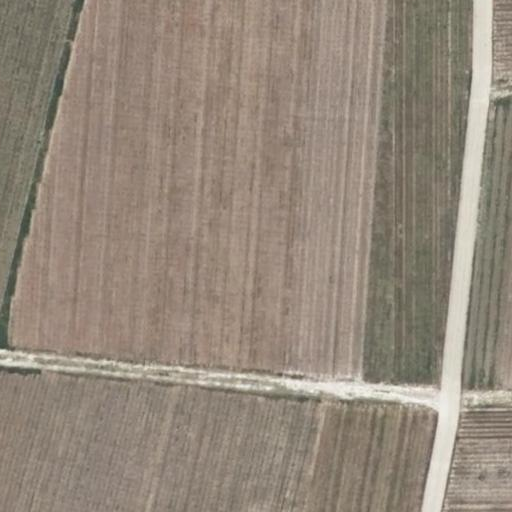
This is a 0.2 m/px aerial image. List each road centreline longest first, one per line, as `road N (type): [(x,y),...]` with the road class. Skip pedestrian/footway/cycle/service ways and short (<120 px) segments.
road 1 (unclassified): [(474,0),(449,391),(426,511)]
road 2 (track): [(511,391),(0,354)]
